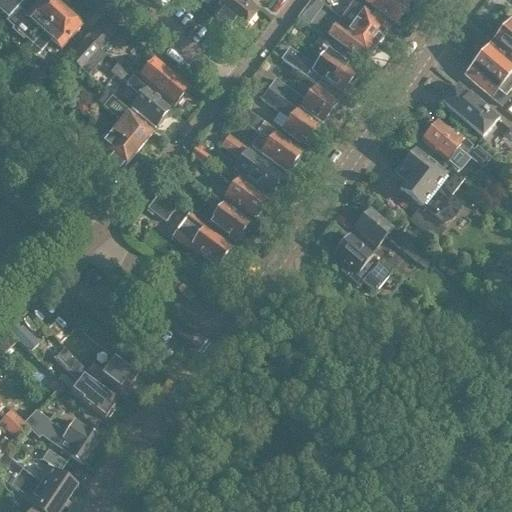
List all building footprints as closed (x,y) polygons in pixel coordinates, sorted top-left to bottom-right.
[(33,42),(63,9),(53,0),(40,0),(36,4),(31,0),(24,0),(16,9),(7,19),(16,27),(14,29),(23,37),(25,35),(33,42)] [(256,8),(246,0),(219,0),(216,4),(211,12),(228,25),(233,18),(242,25),(256,8)] [(391,26),(358,2),(354,0),(350,0),(339,16),(345,20),(378,44),(391,26)] [(371,0),(368,5),(393,23),(407,5),(400,0),(371,0)] [(303,7),(297,16),(307,24),(314,15),(303,7)] [(81,25),(63,9),(33,42),(28,50),(34,55),(49,38),(60,48),(81,25)] [(378,44),(345,20),(339,16),(327,33),(332,37),(365,61),(378,44)] [(105,19),(88,37),(103,51),(120,32),(105,19)] [(491,45),(511,63),(511,19),(507,26),(502,25),(495,33),(496,39),(491,45)] [(87,38),(69,59),(74,64),(80,69),(86,74),(104,53),(98,48),(87,38)] [(506,92),(511,84),(511,63),(491,45),(485,52),(481,51),(473,60),(474,66),(466,76),(500,105),(509,94),(506,92)] [(321,78),(341,92),(356,71),(325,50),(313,67),(288,50),(281,60),(316,85),(321,78)] [(0,77),(1,78),(11,66),(2,59),(0,61),(0,77)] [(69,59),(64,65),(69,70),(74,64),(69,59)] [(140,77),(174,106),(189,88),(155,60),(140,77)] [(108,70),(125,84),(139,96),(130,107),(154,127),(170,108),(115,62),(108,70)] [(28,96),(45,78),(35,69),(18,88),(28,96)] [(315,86),(305,98),(275,76),(266,87),(297,109),(299,106),(321,123),(336,102),(315,86)] [(443,103),(483,136),(498,118),(458,85),(443,103)] [(297,109),(266,87),(264,86),(257,95),(288,118),(281,128),(305,146),(319,126),(297,109)] [(43,94),(34,104),(44,113),(53,103),(43,94)] [(101,104),(122,121),(112,133),(136,152),(151,134),(127,114),(130,111),(110,94),(101,104)] [(263,121),(245,108),(237,119),(255,132),(256,130),(263,121)] [(96,111),(92,116),(97,120),(101,115),(96,111)] [(262,152),(286,170),(301,150),(291,142),(263,121),(256,130),(264,136),(263,137),(258,133),(250,144),(262,152)] [(452,170),(467,153),(483,167),(491,158),(478,146),(473,152),(469,149),(471,146),(454,132),(451,135),(437,124),(421,143),(445,163),(452,170)] [(120,171),(136,152),(112,133),(105,142),(98,136),(90,145),(97,151),(120,171)] [(233,169),(245,178),(268,195),(282,175),(229,136),(222,145),(241,159),(233,169)] [(195,145),(189,153),(201,162),(208,154),(195,145)] [(411,151),(394,171),(405,180),(399,188),(420,205),(421,204),(442,222),(444,221),(447,220),(449,219),(451,217),(453,215),(454,213),(456,211),(457,209),(458,207),(459,204),(459,202),(450,194),(462,179),(449,168),(443,175),(414,151),(413,152),(411,151)] [(226,183),(231,187),(224,197),(252,217),(266,198),(238,178),(224,167),(217,175),(227,181),(226,183)] [(173,180),(181,186),(187,179),(179,173),(173,180)] [(146,209),(164,222),(176,206),(158,192),(146,209)] [(209,221),(235,240),(249,222),(211,192),(205,200),(218,210),(209,221)] [(356,227),(354,228),(376,247),(386,236),(399,247),(423,268),(430,260),(406,239),(370,209),(363,218),(359,218),(355,223),(356,227)] [(440,229),(419,211),(410,222),(431,239),(440,229)] [(192,246),(216,264),(222,257),(224,259),(231,250),(229,249),(230,247),(204,228),(186,215),(171,236),(189,250),(192,246)] [(373,255),(350,236),(334,255),(345,264),(340,270),(359,286),(362,282),(374,293),(391,273),(372,256),(373,255)] [(43,327),(58,341),(66,333),(51,318),(43,327)] [(12,334),(21,344),(30,335),(20,325),(12,334)] [(72,390),(83,399),(81,402),(104,420),(106,417),(108,418),(113,410),(112,409),(115,405),(112,403),(115,397),(96,382),(98,379),(87,371),(63,348),(53,357),(71,374),(71,373),(78,381),(72,390)] [(4,355),(0,359),(0,380),(12,392),(3,402),(23,420),(40,400),(33,393),(44,382),(11,352),(8,355),(4,355)] [(115,357),(103,373),(92,364),(87,371),(98,379),(101,376),(120,391),(124,386),(128,389),(130,385),(132,387),(138,377),(137,376),(138,375),(115,357)] [(3,405),(1,407),(0,405),(0,423),(14,437),(24,426),(3,405)] [(39,437),(81,465),(99,439),(72,421),(64,434),(48,423),(48,422),(33,412),(22,424),(24,426),(37,439),(39,437)] [(41,459),(59,471),(65,462),(47,449),(41,459)] [(66,511),(61,508),(75,485),(47,468),(37,484),(3,455),(0,458),(0,477),(25,498),(24,499),(38,511),(66,511)] [(35,511),(22,502),(15,511),(14,511),(35,511)]
